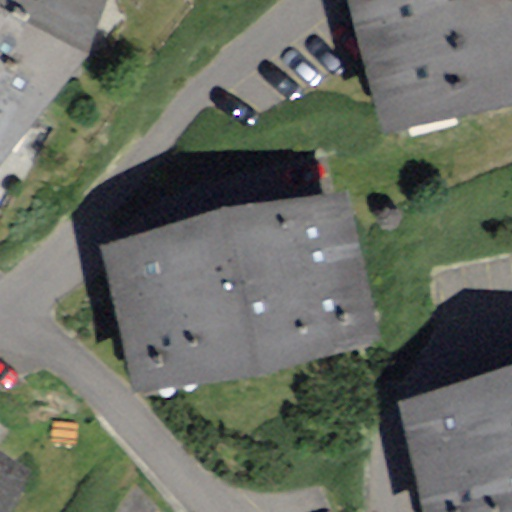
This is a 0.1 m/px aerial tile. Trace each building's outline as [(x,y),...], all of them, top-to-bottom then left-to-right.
[(0,0),(0,169),(96,52),(121,0),(0,0)] [(511,90),(511,0),(354,0),(387,123),(511,90)] [(376,329),(343,201),(114,259),(146,386),(376,329)] [(511,511),(511,381),(407,407),(432,511),(511,511)] [(0,511),(24,511),(50,473),(0,440),(0,511)]
